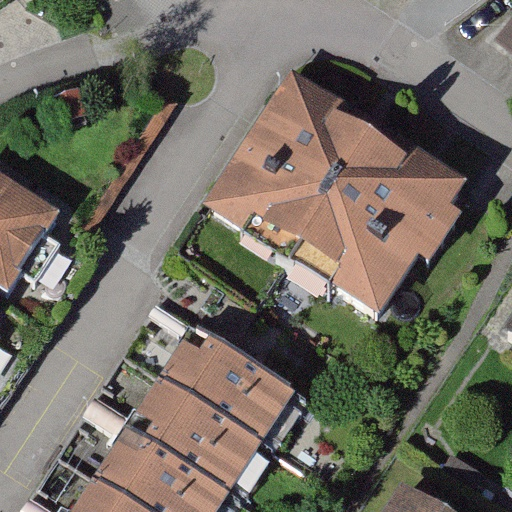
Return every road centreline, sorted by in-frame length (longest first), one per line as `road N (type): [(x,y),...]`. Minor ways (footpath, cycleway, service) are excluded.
road 1 (residential): [(297,9),(0,466)]
road 2 (residential): [(297,9),(209,17),(0,89)]
road 3 (residential): [(511,129),(384,45),(297,9)]
